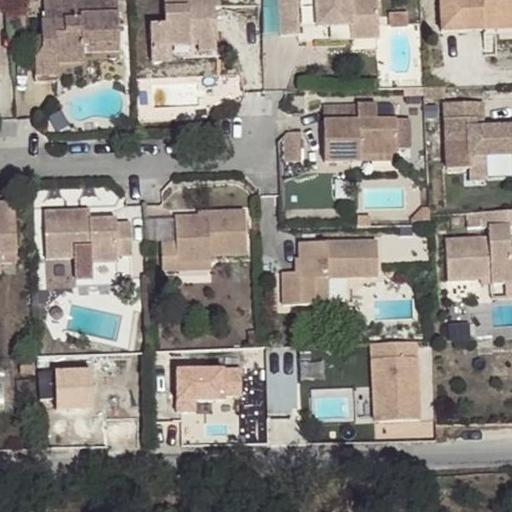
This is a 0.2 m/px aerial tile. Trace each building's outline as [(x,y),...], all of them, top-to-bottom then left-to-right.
[(77,22),(76,15),(75,0),(44,0),(45,22),(43,21),(43,39),(43,50),(35,58),(37,84),(102,80),(101,53),(121,52),(120,12),(82,15),(82,21),(77,22)] [(150,27),(151,51),(171,50),(187,50),(187,44),(198,43),(198,50),(198,57),(217,55),(215,10),(222,10),(221,0),(164,0),(166,27),(150,27)] [(299,0),(279,0),(281,39),(301,38),(299,0)] [(321,0),(323,29),(358,27),(357,35),(358,42),(386,41),(385,0),(321,0)] [(511,0),(439,0),(439,33),(485,32),(484,19),(511,18),(511,0)] [(511,18),(484,19),(485,32),(511,31),(511,18)] [(358,27),(323,29),(323,37),(357,35),(358,27)] [(43,50),(43,39),(34,39),(35,58),(43,50)] [(171,50),(151,51),(151,66),(172,65),(171,50)] [(476,119),(484,119),(483,102),(445,104),(448,170),(471,170),(470,158),(481,157),(511,155),(511,126),(484,129),(476,129),(476,119)] [(323,161),(348,161),(349,153),(395,153),(395,117),(324,117),(323,161)] [(484,129),(484,119),(476,119),(476,129),(484,129)] [(349,153),(348,161),(395,160),(395,153),(349,153)] [(470,158),(471,170),(481,170),(481,157),(470,158)] [(0,249),(15,248),(13,200),(0,199),(0,249)] [(210,255),(247,253),(245,209),(207,210),(207,214),(176,215),(176,242),(162,243),(164,272),(180,271),(179,262),(211,261),(210,255)] [(103,211),(88,212),(89,221),(103,220),(103,211)] [(131,258),(130,225),(115,226),(115,219),(103,220),(89,221),(88,212),(44,214),(46,261),(75,260),(76,277),(90,277),(89,264),(116,262),(116,258),(131,258)] [(511,212),(483,214),(483,232),(489,232),(510,230),(511,230),(511,212)] [(510,230),(489,232),(489,240),(444,241),(446,282),(448,284),(480,282),(491,282),(491,287),(505,286),(511,285),(511,253),(510,230)] [(394,249),(315,246),(314,276),(297,276),(295,309),(341,310),(341,284),(392,286),(394,249)] [(0,261),(16,261),(15,248),(0,249),(0,261)] [(179,262),(180,271),(211,270),(211,261),(179,262)] [(418,344),(373,346),(377,423),(422,420),(418,344)] [(301,411),(297,345),(269,346),(272,412),(301,411)] [(240,369),(174,371),(176,414),(213,412),(212,403),(222,402),(222,398),(241,397),(240,369)] [(81,380),(51,382),(54,439),(72,438),(70,409),(83,408),(81,380)] [(137,430),(137,413),(107,414),(108,430),(137,430)] [(108,430),(107,414),(97,414),(97,430),(108,430)]
